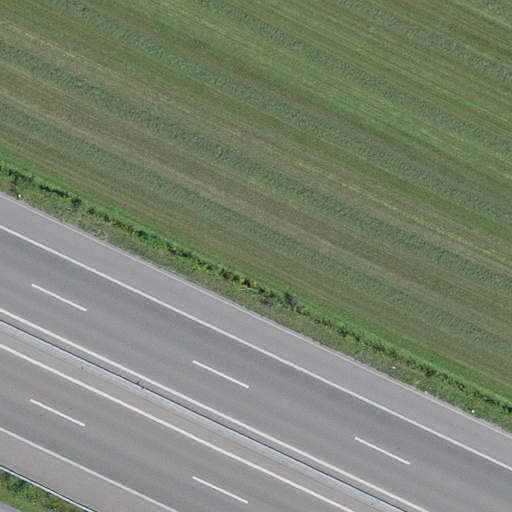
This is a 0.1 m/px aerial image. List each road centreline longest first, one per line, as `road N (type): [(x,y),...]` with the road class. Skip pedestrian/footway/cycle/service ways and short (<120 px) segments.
road 1 (motorway): [(511,502),(0,259)]
road 2 (motorway): [(0,379),(279,511)]
